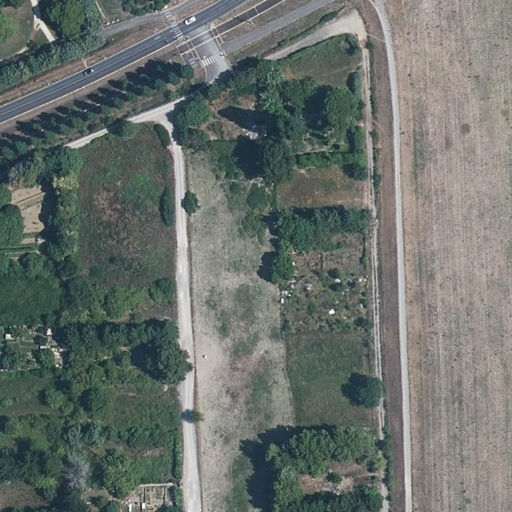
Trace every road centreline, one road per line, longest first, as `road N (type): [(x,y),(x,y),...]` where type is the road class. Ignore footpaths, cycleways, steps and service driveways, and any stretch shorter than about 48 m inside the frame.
road 1 (track): [(384,511),(366,36),(349,23),(332,25),(166,113)]
road 2 (track): [(409,511),(397,122),(381,7)]
road 3 (track): [(166,113),(178,140),(191,511)]
road 4 (secondary): [(198,20),(0,114)]
road 5 (track): [(166,113),(0,168)]
